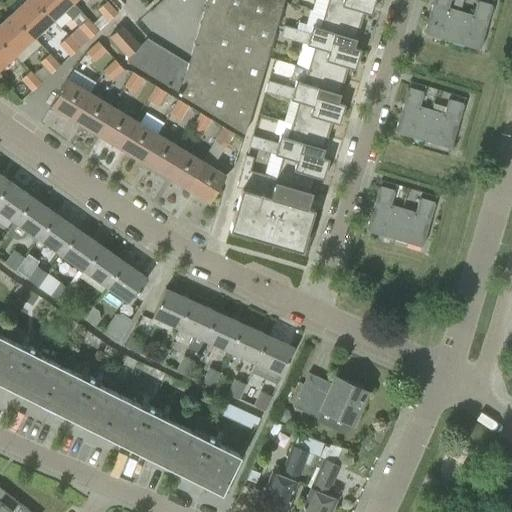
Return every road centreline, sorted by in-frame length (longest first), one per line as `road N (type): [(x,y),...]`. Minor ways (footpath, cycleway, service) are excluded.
road 1 (residential): [(319,312),(160,239),(0,126)]
road 2 (residential): [(408,0),(319,312)]
road 3 (residential): [(441,372),(511,153)]
road 4 (residential): [(378,511),(441,372)]
road 5 (residential): [(441,372),(319,312)]
road 6 (residential): [(475,392),(511,274)]
